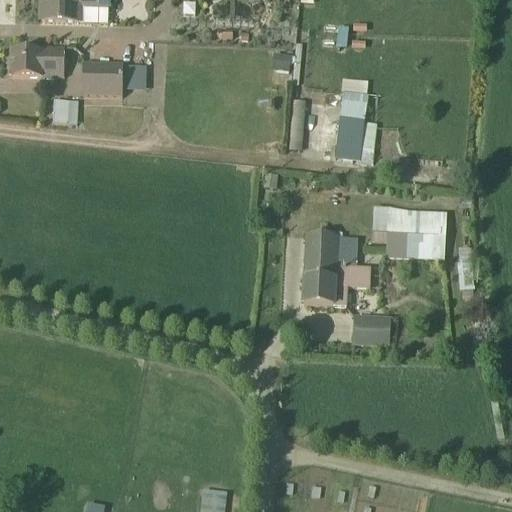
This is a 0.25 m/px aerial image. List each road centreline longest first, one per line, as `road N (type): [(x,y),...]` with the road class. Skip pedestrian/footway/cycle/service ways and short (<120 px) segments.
road 1 (track): [(272,452),(255,393),(231,366),(0,314)]
road 2 (track): [(511,505),(272,452)]
